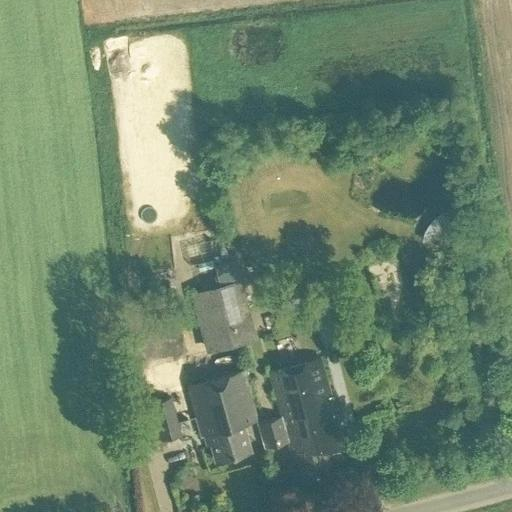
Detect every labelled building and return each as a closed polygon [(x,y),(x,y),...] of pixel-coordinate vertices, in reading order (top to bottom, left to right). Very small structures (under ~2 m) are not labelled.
[(427,240),(438,250),(455,231),(445,222),(427,240)] [(208,357),(237,351),(222,284),(193,290),(208,357)] [(147,292),(151,319),(179,314),(174,288),(147,292)] [(162,362),(165,372),(189,366),(186,356),(162,362)] [(280,415),(257,421),(265,447),(287,441),(293,462),(297,460),(303,481),(333,473),(327,453),(345,448),(320,358),(267,373),(280,415)] [(243,425),(257,421),(243,371),(186,387),(200,437),(206,435),(213,461),(250,451),(243,425)] [(171,396),(149,402),(160,440),(181,434),(171,396)] [(261,473),(258,479),(260,484),(266,487),(271,484),(274,479),(272,474),(266,471),(261,473)]
